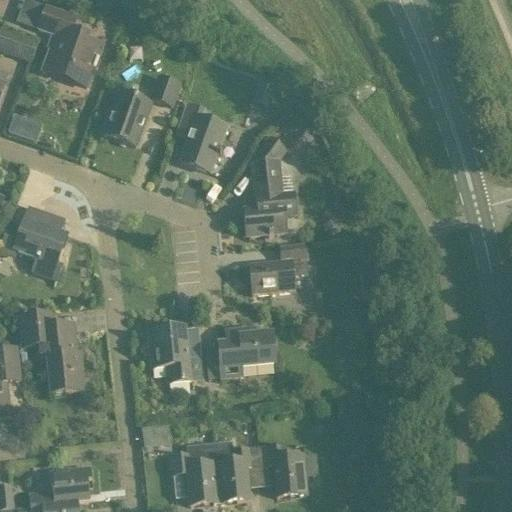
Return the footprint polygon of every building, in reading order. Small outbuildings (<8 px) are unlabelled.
[(76,23),(66,19),(44,11),(36,34),(53,40),(40,75),(85,91),(99,50),(85,45),(87,41),(71,36),(76,23)] [(0,55),(26,65),(33,46),(0,33),(0,55)] [(156,80),(148,104),(173,113),(181,89),(156,80)] [(254,102),(272,108),(278,88),(261,82),(254,102)] [(134,152),(149,109),(117,97),(102,141),(134,152)] [(199,126),(203,116),(187,110),(178,134),(189,138),(179,168),(209,179),(216,159),(220,160),(222,155),(218,154),(225,135),(199,126)] [(40,144),(45,126),(15,117),(9,135),(40,144)] [(251,203),(252,214),(242,215),(245,242),(266,239),(267,241),(272,240),(272,239),(284,238),(283,222),(296,221),(295,195),(282,196),(279,165),(286,156),(269,143),(250,168),(248,168),(252,203),(251,203)] [(29,213),(20,237),(8,233),(1,252),(36,264),(31,278),(56,287),(61,273),(56,271),(65,243),(43,235),(48,220),(29,213)] [(336,222),(323,228),(327,237),(331,239),(339,235),(340,231),(336,222)] [(279,252),(280,266),(247,270),(251,302),(294,297),(292,281),(306,279),(303,250),(279,252)] [(359,298),(345,299),(346,312),(342,312),(343,325),(361,323),(359,298)] [(71,330),(53,332),(52,318),(17,322),(20,354),(35,352),(36,364),(48,363),(52,400),(82,397),(78,360),(74,360),(71,330)] [(203,385),(199,352),(185,354),(182,334),(147,338),(150,374),(166,372),(168,388),(203,385)] [(218,352),(220,363),(205,365),(207,385),(239,382),(239,373),(272,370),(269,340),(253,341),(252,336),(226,338),(227,351),(218,352)] [(0,355),(0,419),(9,418),(5,387),(19,385),(15,354),(0,355)] [(172,428),(143,430),(145,450),(174,448),(172,428)] [(229,447),(213,448),(215,469),(219,509),(248,506),(245,474),(258,473),(257,454),(230,456),(229,447)] [(284,451),(257,454),(258,473),(272,472),(276,504),(305,501),(303,480),(317,479),(315,460),(304,461),(303,458),(285,460),(284,451)] [(215,469),(198,471),(197,459),(170,462),(172,481),(173,481),(175,500),(188,499),(190,511),(219,509),(215,469)] [(28,511),(42,511),(76,509),(88,507),(86,488),(90,487),(89,474),(49,479),(51,498),(28,500),(29,511),(28,511)] [(0,511),(13,511),(11,490),(0,490),(0,511)]
